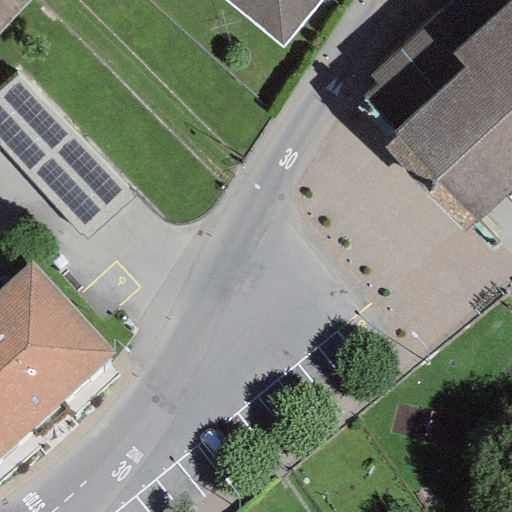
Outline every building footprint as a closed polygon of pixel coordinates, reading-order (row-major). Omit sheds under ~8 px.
[(0,0),(0,29),(25,0),(0,0)] [(222,0),(281,48),(321,0),(222,0)] [(511,0),(453,0),(368,77),(376,87),(362,100),(398,136),(381,145),(421,187),(463,231),(511,191),(511,0)] [(131,198),(126,193),(129,190),(21,70),(0,88),(0,148),(78,236),(81,233),(85,238),(131,198)] [(0,453),(49,411),(113,354),(31,262),(0,289),(0,453)]
